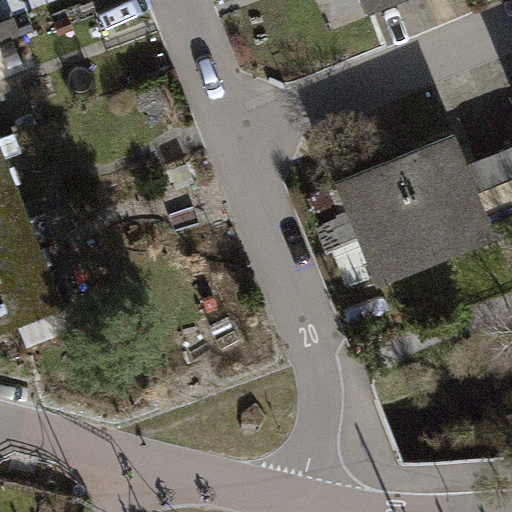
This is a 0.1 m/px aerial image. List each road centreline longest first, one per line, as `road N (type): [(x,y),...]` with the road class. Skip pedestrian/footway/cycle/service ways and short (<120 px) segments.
road 1 (residential): [(234,140),(327,370),(318,503)]
road 2 (residential): [(0,430),(318,503)]
road 3 (residential): [(234,140),(511,24)]
road 4 (residential): [(180,0),(234,140)]
